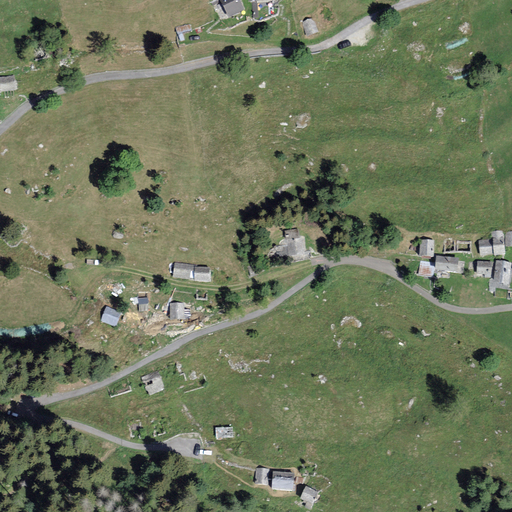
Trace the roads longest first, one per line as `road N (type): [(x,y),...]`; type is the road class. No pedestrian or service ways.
road 1 (unclassified): [(418,0),(319,46),(86,79),(35,100),(0,128)]
road 2 (track): [(335,261),(305,262),(238,285),(186,285),(110,267),(80,278),(71,264),(92,264)]
